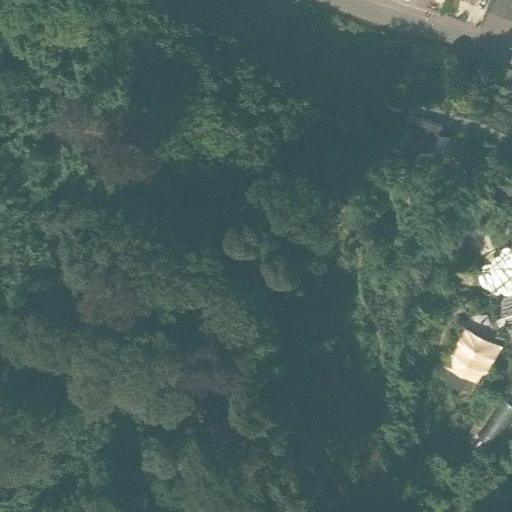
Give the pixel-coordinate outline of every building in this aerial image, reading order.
[(405,116),(400,135),(417,140),(415,149),(419,158),(432,161),(441,125),(405,116)] [(511,180),(502,189),(508,197),(511,197),(511,180)] [(511,245),(479,250),(485,287),(511,283),(511,245)] [(476,372),(491,336),(462,324),(447,360),(476,372)] [(454,366),(445,386),(459,393),(469,373),(454,366)]
